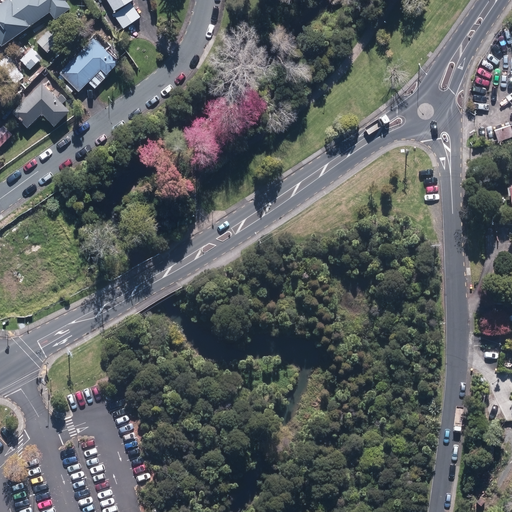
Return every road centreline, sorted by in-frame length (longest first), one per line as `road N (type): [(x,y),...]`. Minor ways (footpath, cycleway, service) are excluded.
road 1 (secondary): [(411,118),(168,273),(0,366)]
road 2 (residential): [(439,511),(457,317),(448,147),(437,122)]
road 3 (residential): [(209,0),(197,38),(170,73),(0,198)]
